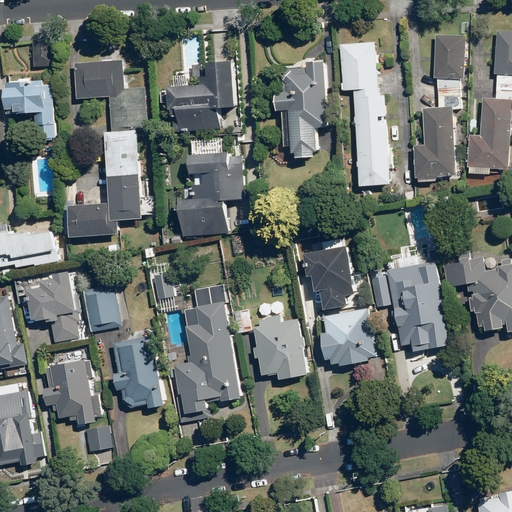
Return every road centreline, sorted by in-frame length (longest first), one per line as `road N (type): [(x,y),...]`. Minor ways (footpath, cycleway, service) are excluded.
road 1 (residential): [(32,511),(511,422)]
road 2 (residential): [(0,9),(134,0)]
